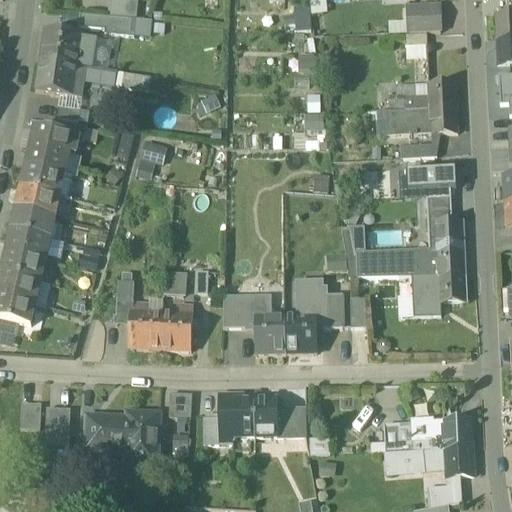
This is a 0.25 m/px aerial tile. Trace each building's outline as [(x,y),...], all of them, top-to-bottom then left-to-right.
[(109,0),(107,20),(135,22),(138,1),(131,0),(109,0)] [(426,35),(426,36),(440,35),(439,9),(407,11),(408,36),(426,35)] [(496,41),(511,40),(511,15),(495,17),(496,41)] [(133,40),(135,22),(107,20),(79,17),(78,29),(105,32),(104,37),(133,40)] [(135,22),(133,40),(150,41),(151,24),(135,22)] [(40,64),(76,70),(81,39),(45,34),(40,64)] [(404,37),(405,49),(427,48),(427,37),(404,37)] [(95,42),(81,39),(76,70),(87,71),(90,71),(95,42)] [(497,66),(511,65),(511,40),(496,41),(497,66)] [(36,94),(71,100),(74,82),(76,70),(40,64),(36,94)] [(76,70),(74,82),(84,84),(87,71),(76,70)] [(100,87),(115,89),(117,75),(102,73),(100,87)] [(151,80),(117,75),(115,89),(148,95),(151,80)] [(499,108),(508,108),(511,107),(511,78),(498,79),(499,108)] [(81,101),(84,84),(74,82),(71,100),(81,101)] [(429,101),(429,113),(456,112),(455,87),(428,88),(429,101)] [(396,90),(397,102),(415,101),(415,89),(396,90)] [(429,101),(415,101),(397,102),(397,110),(405,109),(405,114),(429,113),(429,101)] [(57,121),(79,125),(80,113),(58,110),(57,121)] [(457,137),(456,112),(429,113),(431,138),(457,137)] [(389,140),(431,138),(429,113),(405,114),(388,115),(388,124),(389,140)] [(377,125),(388,124),(388,115),(376,115),(377,125)] [(301,132),(320,133),(320,117),(302,116),(301,132)] [(74,142),(83,144),(86,131),(52,126),(49,135),(74,140),(74,142)] [(30,148),(25,170),(60,178),(65,156),(70,157),(74,142),(74,140),(49,135),(35,132),(31,148),(30,148)] [(134,179),(148,182),(150,169),(160,171),(164,149),(140,144),(134,179)] [(400,150),(401,163),(434,161),(433,148),(400,150)] [(25,170),(21,191),(55,199),(59,182),(60,178),(25,170)] [(407,175),(407,194),(450,192),(456,192),(455,172),(407,175)] [(398,175),(399,203),(426,202),(451,201),(450,192),(407,194),(407,175),(398,175)] [(504,204),(511,203),(511,177),(503,178),(504,204)] [(71,185),(59,182),(55,199),(67,202),(71,185)] [(21,191),(16,213),(50,221),(55,199),(21,191)] [(426,202),(427,225),(452,224),(451,201),(426,202)] [(359,207),(342,207),(342,226),(359,227),(359,207)] [(16,213),(11,234),(45,242),(50,221),(16,213)] [(427,225),(429,256),(436,256),(437,280),(464,280),(465,280),(464,254),(460,255),(460,247),(464,247),(462,224),(452,224),(427,225)] [(355,260),(359,260),(359,259),(367,259),(362,231),(350,233),(350,235),(351,235),(355,260)] [(11,234),(6,256),(40,264),(45,242),(11,234)] [(343,236),(346,261),(355,260),(351,235),(350,235),(343,236)] [(324,271),(342,272),(343,256),(324,255),(324,271)] [(6,256),(1,277),(35,285),(40,264),(6,256)] [(429,256),(367,259),(359,259),(359,260),(360,282),(412,281),(437,280),(436,256),(429,256)] [(359,260),(355,260),(346,261),(349,282),(360,282),(359,260)] [(192,301),(207,301),(208,270),(193,270),(192,301)] [(160,274),(160,294),(181,295),(182,275),(160,274)] [(1,277),(0,280),(0,299),(30,307),(35,285),(1,277)] [(441,320),(440,306),(438,306),(437,280),(412,281),(413,321),(441,320)] [(464,280),(437,280),(438,306),(440,306),(466,305),(464,280)] [(115,319),(132,320),(132,316),(132,307),(128,306),(129,286),(117,285),(115,319)] [(298,313),(298,321),(315,321),(315,333),(328,333),(327,301),(327,292),(295,293),(296,313),(298,313)] [(25,328),(30,307),(0,299),(0,322),(20,327),(25,328)] [(243,332),(255,332),(255,322),(271,322),(271,299),(243,300),(243,332)] [(223,300),(223,332),(243,332),(243,300),(223,300)] [(327,301),(328,333),(342,333),(341,300),(327,301)] [(350,304),(351,333),(365,332),(364,303),(350,304)] [(132,307),(132,316),(148,317),(149,307),(132,307)] [(176,309),(176,319),(192,319),(192,310),(176,309)] [(162,318),(148,317),(132,316),(132,320),(131,328),(130,352),(160,353),(162,318)] [(190,355),(192,319),(176,319),(162,318),(160,353),(190,355)] [(115,328),(131,328),(132,320),(115,319),(115,328)] [(255,357),(285,357),(285,321),(271,322),(255,322),(255,332),(255,357)] [(285,321),(285,357),(316,356),(315,333),(315,321),(298,321),(285,321)] [(0,335),(17,340),(20,327),(0,322),(0,335)] [(168,420),(190,421),(192,397),(170,396),(168,420)] [(231,403),(231,421),(232,441),(254,441),(254,403),(231,403)] [(276,403),(254,403),(254,441),(277,441),(276,413),(276,403)] [(20,433),(40,434),(41,408),(21,407),(20,433)] [(70,413),(46,412),(45,448),(69,449),(70,413)] [(277,441),(277,442),(306,441),(306,413),(276,413),(277,441)] [(136,470),(157,471),(160,418),(126,416),(126,421),(86,419),(84,454),(103,455),(103,453),(125,454),(126,454),(126,453),(137,453),(136,470)] [(232,448),(232,441),(231,421),(203,422),(203,448),(232,448)] [(472,425),(443,427),(444,454),(473,453),(472,425)] [(412,455),(444,454),(443,427),(411,428),(411,429),(412,455)] [(385,430),(386,457),(387,457),(412,455),(411,429),(385,430)] [(124,469),(136,470),(137,453),(126,453),(126,454),(125,454),(124,469)] [(445,472),(446,481),(457,480),(474,480),(473,453),(444,454),(445,472)] [(388,477),(445,472),(444,454),(412,455),(387,457),(388,477)] [(425,476),(425,488),(440,488),(440,476),(425,476)] [(458,489),(457,480),(446,481),(446,490),(458,489)] [(426,491),(427,511),(434,511),(447,510),(459,508),(458,489),(446,490),(426,491)]
